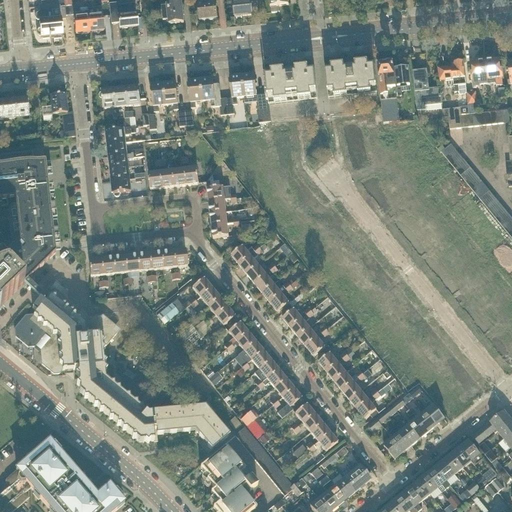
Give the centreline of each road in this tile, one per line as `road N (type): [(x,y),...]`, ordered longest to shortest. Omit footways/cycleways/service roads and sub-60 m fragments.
road 1 (tertiary): [(77,64),(511,17)]
road 2 (residential): [(191,235),(393,481)]
road 3 (residential): [(506,388),(331,175)]
road 4 (tertiary): [(172,511),(0,363)]
road 5 (residential): [(393,481),(506,388)]
road 6 (residential): [(77,64),(93,207)]
road 7 (residential): [(93,207),(187,198),(191,235)]
